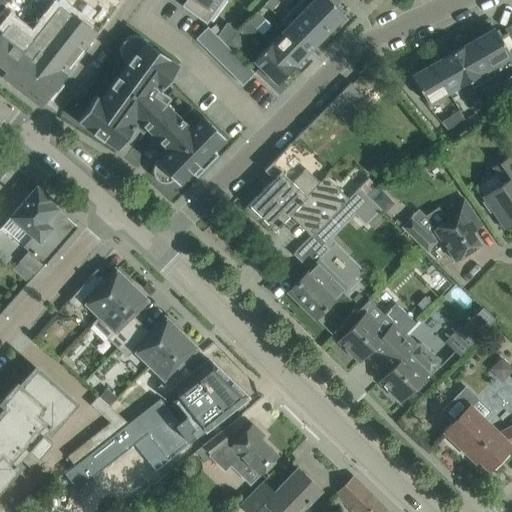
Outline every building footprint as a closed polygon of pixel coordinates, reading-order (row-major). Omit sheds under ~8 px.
[(90,17),(82,11),(67,0),(11,0),(7,5),(0,14),(0,62),(8,69),(4,75),(40,104),(64,74),(62,73),(94,32),(84,25),(90,17)] [(0,0),(0,13),(8,3),(4,0),(0,0)] [(185,0),(182,6),(206,24),(215,11),(223,0),(185,0)] [(276,0),(269,0),(265,4),(271,10),(279,3),(276,0)] [(299,0),(298,2),(327,31),(343,14),(335,6),(341,1),(340,0),(299,0)] [(327,31),(298,2),(281,19),(310,48),(327,31)] [(257,12),(249,22),(256,28),(265,19),(257,12)] [(270,42),(294,66),(295,65),(294,65),(310,48),(281,19),(280,20),(287,27),(272,43),(271,42),(270,42)] [(207,26),(195,38),(242,85),(254,73),(207,26)] [(474,40),(489,67),(490,66),(510,55),(494,28),(474,40)] [(78,120),(117,149),(124,141),(126,142),(132,134),(130,132),(136,124),(133,122),(136,117),(147,128),(161,142),(168,149),(156,162),(155,163),(154,164),(154,165),(154,166),(153,166),(153,167),(153,168),(153,169),(153,170),(153,171),(153,172),(153,173),(153,174),(154,175),(154,176),(155,177),(155,178),(156,178),(156,179),(157,179),(157,180),(158,180),(159,181),(160,181),(161,182),(162,182),(163,182),(164,182),(165,182),(166,182),(167,182),(168,182),(169,182),(169,181),(170,181),(171,181),(171,180),(172,180),(173,179),(178,184),(190,171),(196,177),(218,155),(212,149),(224,137),(202,115),(200,117),(190,108),(181,118),(163,101),(154,92),(157,88),(160,90),(179,65),(143,39),(142,38),(141,38),(141,37),(140,37),(139,37),(138,36),(137,36),(136,36),(135,36),(134,36),(133,36),(132,36),(131,36),(130,36),(129,37),(128,37),(127,37),(127,38),(126,38),(125,39),(124,39),(124,40),(123,40),(123,41),(122,42),(122,43),(121,43),(121,44),(121,45),(120,46),(120,47),(120,48),(120,49),(120,50),(120,51),(120,52),(120,53),(120,54),(121,54),(121,55),(121,56),(122,57),(122,58),(123,58),(123,59),(124,60),(125,61),(126,62),(127,62),(101,99),(96,95),(78,120)] [(490,66),(489,67),(474,40),(464,46),(463,45),(452,51),(469,80),(468,81),(473,88),(495,75),(490,66)] [(270,42),(253,59),(277,83),(294,66),(270,42)] [(468,81),(469,80),(452,51),(441,57),(442,58),(432,64),(448,91),(458,85),(458,86),(468,81)] [(448,91),(432,64),(411,76),(427,103),(448,91)] [(340,118),(361,96),(349,84),(328,106),(340,118)] [(496,90),(495,97),(497,102),(506,97),(501,88),(496,90)] [(478,96),(468,103),(475,113),(484,107),(484,106),(478,96)] [(458,111),(448,117),(454,127),(454,128),(465,121),(464,120),(458,111)] [(503,228),(511,221),(511,155),(511,154),(492,168),(502,183),(482,196),(484,200),(482,202),(489,213),(492,211),(503,228)] [(330,192),(307,169),(292,184),(271,163),(265,169),(274,178),(244,210),(256,222),(261,216),(274,229),(294,209),(313,227),(307,232),(311,236),(328,219),(329,219),(349,199),(336,186),(330,192)] [(11,216),(1,227),(23,246),(43,264),(77,226),(48,201),(50,199),(48,197),(48,193),(42,189),(39,189),(36,187),(11,216)] [(381,190),(372,199),(382,210),(391,200),(381,190)] [(455,261),(480,244),(469,227),(478,221),(464,199),(442,213),(447,220),(433,229),(455,261)] [(311,236),(294,252),(308,266),(324,249),(322,246),(355,213),(345,203),(329,219),(328,219),(311,236)] [(427,252),(437,241),(411,216),(401,227),(427,252)] [(307,272),(306,272),(287,291),(315,317),(333,298),(345,285),(319,260),(307,272)] [(131,284),(125,278),(127,276),(118,268),(117,269),(115,267),(100,283),(91,275),(68,300),(77,309),(84,301),(99,316),(92,323),(131,284)] [(140,323),(132,315),(147,299),(131,284),(92,323),(117,348),(140,323)] [(422,310),(431,301),(425,295),(416,304),(422,310)] [(361,317),(338,340),(359,360),(374,345),(384,355),(404,334),(416,323),(396,303),(384,314),(372,326),(362,316),(361,317)] [(493,320),(481,308),(461,328),(474,340),(493,320)] [(180,332),(174,326),(176,324),(168,316),(166,318),(164,317),(149,331),(140,323),(117,348),(126,357),(133,350),(149,364),(180,332)] [(474,340),(461,328),(459,326),(443,343),(457,357),(474,340)] [(149,364),(164,379),(157,386),(164,393),(191,372),(182,363),(197,348),(180,332),(149,364)] [(404,334),(384,355),(394,365),(379,380),(400,401),(404,396),(406,399),(414,391),(412,388),(426,374),(429,377),(439,366),(439,360),(422,343),(416,343),(415,344),(404,334)] [(74,465),(64,472),(77,489),(147,433),(155,442),(167,458),(190,440),(189,439),(204,427),(206,430),(248,397),(208,359),(192,373),(191,372),(164,393),(164,394),(165,394),(173,388),(191,410),(178,420),(160,397),(128,423),(127,422),(74,464),(74,465)] [(511,374),(511,369),(501,359),(489,372),(502,384),(511,374)] [(18,385),(16,383),(1,401),(6,405),(0,411),(0,484),(19,463),(16,461),(20,456),(30,464),(51,440),(41,432),(46,427),(48,429),(74,401),(35,367),(18,385)] [(107,387),(99,397),(108,405),(116,395),(107,387)] [(452,423),(444,431),(474,461),(477,458),(488,468),(511,445),(511,444),(511,426),(499,434),(483,418),(479,422),(467,411),(471,407),(458,394),(441,412),(452,423)] [(110,422),(67,455),(74,464),(127,422),(108,405),(99,397),(97,395),(90,404),(106,418),(110,422)] [(221,431),(197,452),(205,461),(211,457),(225,471),(232,463),(240,454),(260,474),(277,456),(260,439),(264,435),(252,424),(232,444),(221,431)] [(277,511),(299,511),(320,490),(297,468),(273,492),(263,482),(242,504),(250,511),(270,511),(274,509),(277,511)] [(354,511),(384,511),(387,509),(353,475),(335,493),(354,511)]
